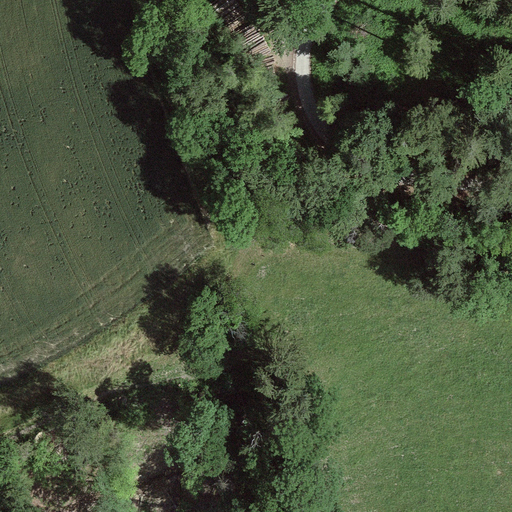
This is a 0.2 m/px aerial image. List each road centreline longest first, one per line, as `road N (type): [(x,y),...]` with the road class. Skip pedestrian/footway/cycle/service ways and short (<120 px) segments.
road 1 (residential): [(175,0),(206,105),(274,178),(388,224),(457,234),(511,230)]
road 2 (unclassified): [(511,187),(381,171),(333,144),(312,112),(302,73),(305,38),(329,0)]
